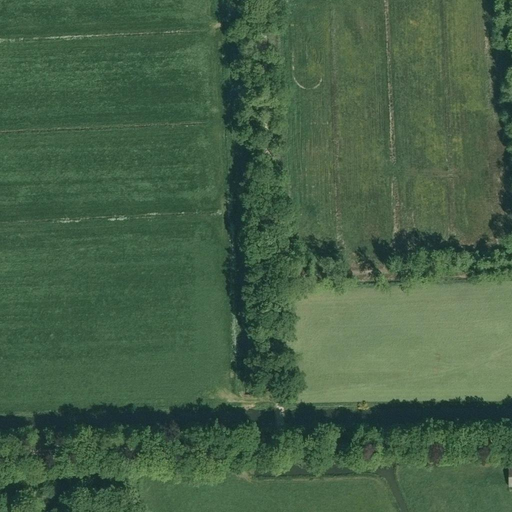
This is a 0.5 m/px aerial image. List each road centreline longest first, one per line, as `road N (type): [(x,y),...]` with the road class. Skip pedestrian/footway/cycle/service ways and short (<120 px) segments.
road 1 (track): [(0,456),(511,442)]
road 2 (track): [(275,276),(263,0)]
road 3 (track): [(281,406),(275,276)]
